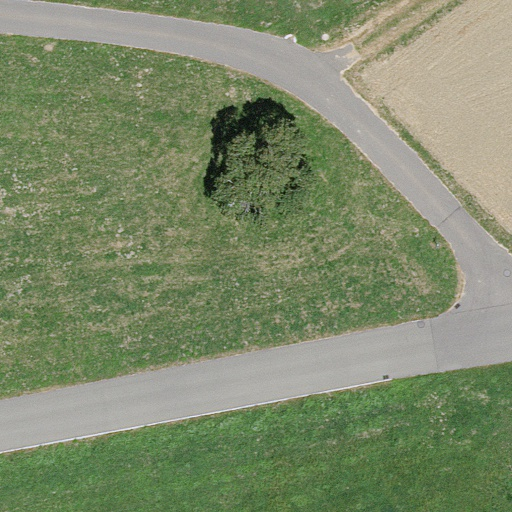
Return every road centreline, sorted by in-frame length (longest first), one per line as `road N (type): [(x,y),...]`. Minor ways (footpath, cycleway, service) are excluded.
road 1 (residential): [(0,13),(255,52),(340,105),(415,176),(511,294)]
road 2 (unclassified): [(511,322),(0,419)]
